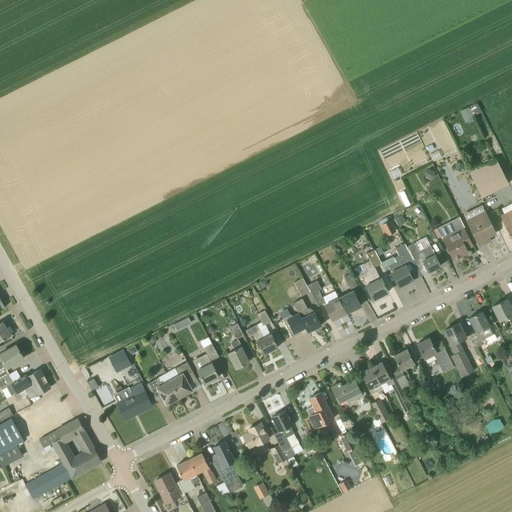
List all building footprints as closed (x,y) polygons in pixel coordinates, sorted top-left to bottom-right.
[(508,184),(496,159),(469,173),(482,197),(508,184)] [(511,210),(501,216),(511,238),(511,210)] [(495,233),(485,212),(467,221),(479,246),(486,243),(484,239),(495,233)] [(399,226),(406,222),(402,215),(394,220),(399,226)] [(390,220),(381,225),(387,236),(396,231),(390,220)] [(440,228),(434,231),(437,237),(443,234),(440,228)] [(468,252),(466,249),(472,245),(464,228),(443,239),(447,246),(445,249),(448,254),(451,254),(453,259),(468,252)] [(414,262),(413,260),(409,251),(408,251),(405,243),(395,248),(399,255),(394,258),(393,257),(381,263),(382,264),(384,268),(388,266),(399,287),(413,280),(406,266),(414,262)] [(413,260),(414,262),(421,258),(428,272),(440,266),(430,245),(419,251),(415,243),(408,246),(414,259),(413,260)] [(375,268),(382,264),(381,263),(374,249),(366,253),(370,261),(365,263),(368,270),(360,274),(363,281),(365,280),(368,284),(366,285),(373,300),(388,292),(381,278),(380,278),(375,268)] [(339,298),(347,313),(361,306),(353,291),(359,288),(351,274),(344,278),(351,292),(339,298)] [(310,292),(307,286),(303,278),(294,283),(301,297),(310,292)] [(332,320),(347,313),(339,298),(335,291),(323,298),(319,291),(321,290),(317,281),(307,286),(310,292),(318,306),(324,303),(332,320)] [(302,298),(293,303),(300,317),(294,320),(291,315),(282,319),(292,337),(302,332),(301,330),(306,328),(308,332),(321,326),(314,312),(308,315),(305,309),(307,308),(302,298)] [(511,310),(506,299),(493,306),(501,322),(508,318),(511,325),(511,310)] [(265,310),(257,314),(264,326),(272,322),(265,310)] [(469,318),(476,332),(471,335),(477,347),(486,342),(484,337),(492,332),(489,326),(482,312),(469,318)] [(181,321),(173,325),(176,331),(183,327),(181,321)] [(0,347),(0,346),(0,341),(10,336),(3,322),(0,323),(0,347)] [(445,330),(456,354),(452,356),(462,377),(474,370),(463,347),(464,346),(461,340),(466,338),(458,323),(445,330)] [(237,324),(230,327),(237,339),(244,336),(237,324)] [(257,324),(245,330),(249,337),(254,335),(257,341),(263,355),(278,348),(271,334),(264,338),(257,324)] [(454,367),(451,361),(441,342),(433,346),(429,338),(423,341),(423,340),(418,342),(419,343),(417,344),(425,359),(436,353),(438,358),(436,359),(443,372),(454,367)] [(241,346),(238,340),(232,343),(235,350),(228,353),(236,368),(249,362),(241,346)] [(204,348),(207,354),(211,361),(219,357),(212,344),(204,348)] [(0,379),(9,374),(6,368),(7,367),(7,368),(24,358),(16,345),(0,354),(0,379)] [(134,346),(127,349),(130,356),(137,352),(134,346)] [(124,349),(109,357),(117,373),(132,365),(124,349)] [(410,385),(406,379),(405,376),(408,374),(405,368),(414,363),(407,349),(405,350),(404,349),(400,351),(400,353),(394,356),(401,370),(394,374),(402,389),(410,385)] [(488,365),(493,362),(490,355),(484,358),(488,365)] [(179,375),(170,380),(180,398),(192,390),(187,381),(195,377),(187,361),(175,368),(179,375)] [(387,381),(389,385),(393,383),(382,362),(371,367),(380,384),(387,381)] [(219,377),(212,363),(197,370),(205,384),(219,377)] [(380,384),(371,367),(361,372),(372,394),(375,392),(382,389),(380,384)] [(14,382),(9,374),(0,379),(0,386),(2,390),(7,387),(8,391),(0,395),(0,397),(2,401),(14,394),(25,388),(24,388),(31,384),(31,385),(40,380),(45,377),(40,370),(27,377),(26,375),(14,382)] [(45,377),(40,380),(31,385),(31,384),(24,388),(25,388),(14,394),(18,401),(26,396),(28,400),(50,387),(45,377)] [(180,398),(170,380),(164,384),(162,381),(159,382),(157,378),(147,384),(155,399),(162,396),(167,405),(180,398)] [(355,380),(349,383),(342,386),(340,383),(331,387),(339,403),(346,399),(348,403),(362,395),(355,380)] [(430,393),(435,390),(431,382),(426,385),(430,393)] [(398,384),(392,387),(405,413),(411,410),(398,384)] [(152,406),(144,390),(117,403),(124,417),(136,411),(137,413),(152,406)] [(334,418),(328,406),(321,392),(309,398),(313,406),(306,410),(310,416),(308,416),(314,428),(334,418)] [(391,417),(380,397),(372,401),(383,421),(391,417)] [(439,401),(433,404),(436,411),(442,407),(439,401)] [(0,421),(1,422),(10,417),(13,415),(9,408),(0,413),(0,421)] [(285,411),(272,417),(276,425),(275,425),(279,433),(273,436),(279,446),(283,453),(292,448),(287,438),(294,434),(290,427),(294,425),(290,418),(289,419),(285,411)] [(409,420),(415,418),(412,412),(407,415),(409,420)] [(480,415),(466,422),(468,426),(482,419),(480,415)] [(12,418),(0,424),(0,453),(24,440),(12,418)] [(64,463),(50,471),(25,485),(33,499),(102,461),(94,448),(78,419),(40,440),(44,448),(54,443),(64,463)] [(257,445),(269,439),(260,423),(248,429),(250,432),(243,436),(249,448),(256,444),(257,445)] [(352,459),(360,455),(347,433),(340,437),(352,459)] [(238,475),(235,469),(232,463),(235,461),(225,441),(213,447),(218,456),(212,459),(224,481),(226,485),(231,482),(232,484),(240,480),(237,475),(238,475)] [(287,460),(283,453),(279,446),(271,450),(279,464),(287,460)] [(189,459),(196,474),(203,470),(210,484),(216,481),(211,472),(209,468),(209,467),(202,453),(189,459)] [(293,457),(288,460),(292,467),(297,464),(293,457)] [(190,477),(196,474),(189,459),(176,466),(183,479),(178,482),(184,493),(189,491),(195,488),(190,477)] [(180,495),(184,493),(178,482),(174,484),(169,474),(155,481),(166,503),(180,496),(180,495)] [(343,493),(352,488),(347,480),(339,485),(343,493)] [(226,485),(224,481),(217,485),(223,495),(230,491),(226,485)] [(262,482),(253,487),(260,499),(269,495),(262,482)] [(215,511),(205,491),(197,496),(205,511),(215,511)] [(300,499),(295,506),(301,510),(306,503),(300,499)] [(181,511),(193,511),(188,502),(178,506),(181,511)]
